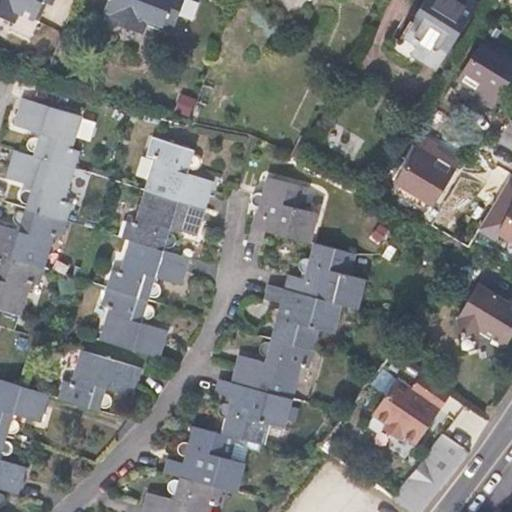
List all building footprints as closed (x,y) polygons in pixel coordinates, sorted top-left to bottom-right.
[(42,0),(0,0),(0,13),(15,21),(19,14),(33,20),(42,0)] [(172,35),(184,0),(107,0),(103,12),(105,13),(104,17),(145,33),(148,26),(172,35)] [(437,69),(477,5),(470,0),(424,0),(401,37),(404,39),(428,54),(424,60),(437,69)] [(460,78),(482,92),(478,99),(492,108),(511,74),(511,63),(482,44),(460,78)] [(74,147),(85,115),(24,96),(15,123),(41,131),(40,135),(35,135),(34,135),(30,139),(30,143),(31,147),(36,150),(34,155),(76,168),(82,150),(74,147)] [(456,165),(434,152),(439,144),(424,135),(399,177),(434,199),(456,165)] [(302,162),(312,142),(301,136),(291,155),(292,156),(302,162)] [(199,166),(200,163),(200,162),(197,157),(193,156),(194,151),(152,138),(146,157),(154,160),(145,191),(206,209),(214,181),(188,173),(190,169),(194,170),(197,169),(199,166)] [(76,168),(34,155),(15,149),(7,177),(33,185),(32,189),(27,188),(25,188),(22,192),(21,196),(22,198),(24,201),(28,203),(26,209),(68,221),(74,203),(66,201),(76,168)] [(312,243),(319,213),(304,209),(310,189),(267,177),(262,192),(258,192),(256,193),(253,197),(252,199),(253,205),(258,209),(257,213),(255,213),(251,227),(252,227),(266,231),(312,243)] [(197,237),(206,209),(145,191),(135,222),(127,219),(122,238),(130,240),(164,250),(165,248),(169,248),(173,247),(175,244),(176,242),(176,238),(174,235),(170,233),(171,229),(197,237)] [(45,269),(55,236),(63,238),(68,221),(26,209),(25,212),(19,212),(15,215),(13,218),(13,220),(16,225),(20,227),(19,231),(0,224),(0,254),(3,256),(45,269)] [(511,211),(501,229),(511,236),(511,211)] [(263,246),(266,231),(252,227),(247,242),(263,246)] [(155,283),(156,278),(182,286),(191,258),(164,250),(130,240),(121,271),(113,268),(107,287),(149,300),(151,296),(154,297),(158,296),(161,291),(161,287),(160,285),(155,283)] [(351,275),(356,254),(314,244),(310,258),(308,258),(302,259),(300,263),(299,265),(299,269),(302,273),(305,274),(304,279),(288,275),(285,288),(344,304),(359,308),(367,279),(351,275)] [(40,286),(45,269),(3,256),(1,261),(0,260),(0,310),(21,317),(32,283),(40,286)] [(482,269),(468,260),(460,271),(475,280),(482,269)] [(336,333),(344,304),(285,288),(269,284),(266,299),(282,303),(280,307),(276,307),(274,308),(272,310),(270,314),(270,317),(271,320),(274,323),(276,323),(272,339),(314,350),(320,329),(336,333)] [(511,304),(479,284),(458,319),(463,334),(480,331),(505,346),(511,335),(511,304)] [(169,330),(143,323),(144,319),(147,320),(152,318),(154,315),(155,313),(153,308),(150,305),(148,305),(149,300),(107,287),(101,307),(109,309),(99,340),(160,359),(169,330)] [(310,368),(314,350),(272,339),(271,343),(265,342),(263,343),(261,345),(260,348),(261,352),(264,355),(267,356),(266,360),(239,353),(232,382),(294,398),(302,367),(310,368)] [(132,398),(141,370),(80,351),(71,382),(63,380),(58,398),(77,404),(99,411),(100,408),(105,409),(107,408),(110,406),(112,401),(110,396),(105,394),(106,390),(132,398)] [(416,444),(451,395),(391,354),(381,366),(398,378),(373,414),(386,423),(383,427),(400,439),(401,439),(403,435),(416,444)] [(285,428),(294,398),(232,382),(219,378),(215,393),(231,397),(230,402),(224,402),(221,404),(220,407),(219,410),(220,413),(222,416),(225,418),(221,433),(263,445),(265,445),(271,424),(285,428)] [(40,424),(49,396),(0,380),(0,434),(7,437),(8,434),(14,434),(19,431),(19,428),(19,423),(16,421),(13,420),(14,415),(40,424)] [(238,493),(249,450),(261,453),(263,445),(221,433),(193,426),(189,442),(188,441),(183,442),(181,443),(178,448),(179,453),(180,455),(184,458),(183,462),(168,458),(163,473),(179,477),(223,489),(238,493)] [(9,441),(6,440),(7,437),(0,434),(0,488),(19,494),(27,466),(1,459),(3,454),(7,455),(10,454),(12,451),(13,448),(13,446),(11,443),(9,441)] [(423,511),(468,454),(441,435),(393,499),(410,511),(423,511)] [(207,511),(210,503),(218,505),(223,489),(179,477),(179,481),(175,481),(173,481),(170,483),(168,487),(169,492),(172,494),(175,495),(173,500),(147,492),(142,511),(207,511)]
